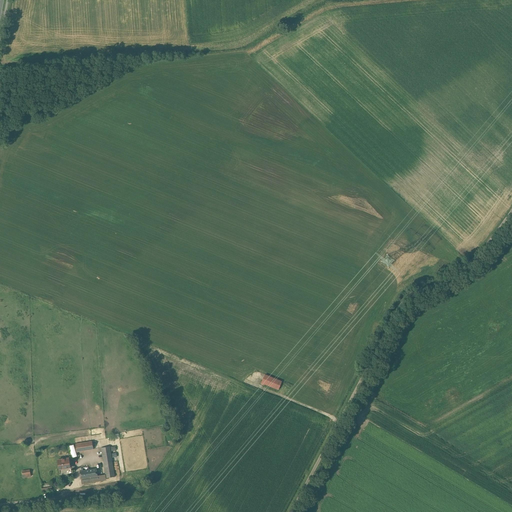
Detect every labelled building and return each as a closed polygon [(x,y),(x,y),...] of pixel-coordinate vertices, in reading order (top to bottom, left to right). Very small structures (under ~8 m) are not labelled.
[(278,380),(261,374),(257,384),(275,391),(278,380)] [(90,450),(89,442),(72,444),(73,452),(90,450)] [(113,446),(98,448),(103,479),(117,477),(113,446)] [(69,458),(57,460),(59,469),(70,467),(69,458)] [(21,470),(22,477),(31,476),(30,469),(21,470)] [(94,478),(94,470),(75,472),(76,480),(94,478)] [(49,482),(38,482),(38,494),(49,493),(49,482)]
